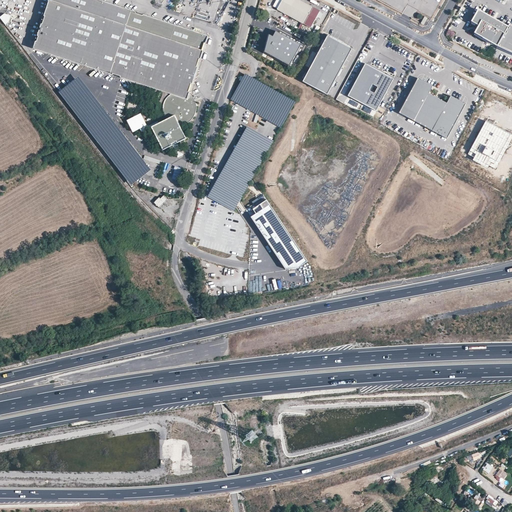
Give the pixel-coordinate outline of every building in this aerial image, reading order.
[(203,51),(208,36),(144,15),(143,15),(140,14),(136,13),(135,12),(100,0),(49,0),(44,16),(45,16),(42,24),(41,24),(38,35),(39,36),(37,41),(36,41),(33,48),(119,77),(132,81),(171,94),(168,97),(166,99),(165,102),(164,105),(164,108),(164,111),(164,113),(165,115),(166,117),(167,119),(151,127),(163,151),(172,146),(171,145),(177,142),(178,144),(187,139),(180,126),(183,125),(186,124),(187,124),(189,123),(191,121),(193,119),(195,116),(196,113),(196,110),(196,107),(196,103),(195,101),(193,98),(191,96),(189,94),(190,92),(189,91),(191,84),(192,84),(198,68),(197,67),(199,59),(201,59),(203,52),(203,51)] [(282,0),(277,0),(274,7),(278,9),(282,0)] [(320,12),(320,11),(299,0),(282,0),(278,9),(277,9),(311,28),(317,17),(320,12)] [(497,46),(508,26),(478,10),(472,22),(479,26),(481,27),(477,34),(497,46)] [(3,13),(0,15),(0,18),(5,24),(9,21),(9,14),(3,13)] [(508,26),(497,46),(504,49),(511,52),(511,53),(511,24),(510,23),(508,26)] [(300,44),(275,31),(272,37),(268,34),(265,44),(270,46),(264,52),(289,65),(300,44)] [(327,95),(352,49),(328,35),(303,82),(306,83),(327,95)] [(393,80),(365,65),(348,96),(376,111),(393,80)] [(433,87),(417,78),(397,112),(447,139),(466,104),(452,97),(448,104),(429,94),(433,87)] [(143,114),(129,121),(135,133),(149,126),(143,114)] [(511,135),(511,134),(488,122),(470,155),(495,168),(511,135)] [(222,187),(227,174),(224,172),(219,186),(222,187)] [(160,208),(168,200),(164,196),(160,199),(159,198),(154,203),(160,208)] [(309,261),(267,198),(252,208),(256,214),(253,217),(288,268),(299,268),(309,261)] [(489,473),(493,467),(486,462),(482,469),(489,473)]
